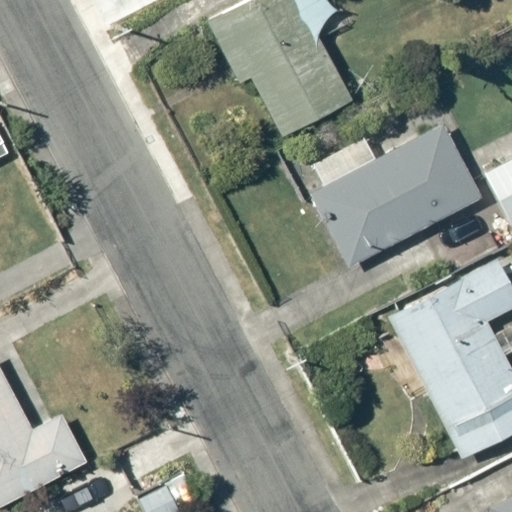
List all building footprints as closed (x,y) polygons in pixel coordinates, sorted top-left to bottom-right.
[(341,99),(289,0),(240,0),(205,18),(235,77),(241,73),(272,134),(341,99)] [(366,130),(307,160),(321,187),(306,195),(342,264),(480,192),(443,121),(379,154),(366,130)] [(511,157),(482,173),(511,228),(511,157)] [(511,302),(511,293),(494,259),(383,316),(456,457),(511,427),(511,380),(480,319),(511,302)] [(0,499),(75,459),(42,398),(26,406),(0,358),(0,499)] [(183,470),(137,494),(146,511),(183,511),(200,503),(183,470)] [(511,511),(511,494),(484,509),(485,511),(511,511)]
